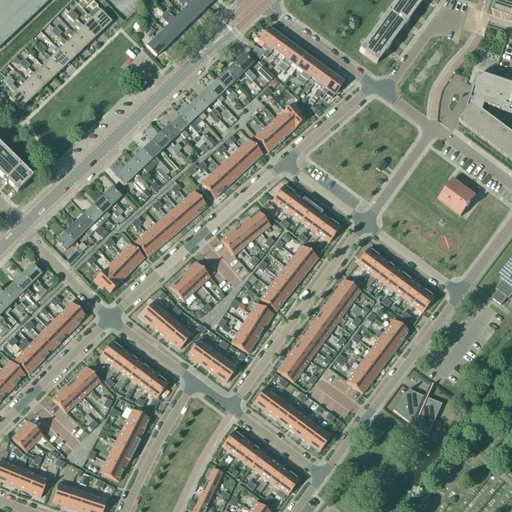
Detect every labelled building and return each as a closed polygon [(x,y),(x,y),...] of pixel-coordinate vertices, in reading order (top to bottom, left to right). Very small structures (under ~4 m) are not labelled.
[(0,0),(0,47),(50,0),(0,0)] [(145,9),(152,3),(148,0),(147,0),(142,6),(145,9)] [(206,9),(197,0),(195,0),(191,4),(187,0),(181,0),(185,3),(184,3),(188,7),(198,17),(206,9)] [(197,0),(206,9),(214,0),(213,0),(197,0)] [(407,23),(415,12),(397,0),(396,0),(378,25),(396,38),(403,28),(404,29),(408,24),(407,23)] [(397,0),(415,12),(422,2),(424,3),(425,0),(397,0)] [(511,0),(497,0),(492,16),(511,22),(511,0)] [(189,25),(198,17),(188,7),(180,15),(189,25)] [(91,20),(102,32),(111,23),(100,12),(91,20)] [(189,25),(180,15),(174,20),(171,17),(166,12),(164,15),(181,33),(189,25)] [(173,41),(181,33),(164,15),(160,19),(165,23),(168,26),(163,31),(173,41)] [(91,20),(87,16),(84,19),(88,23),(83,28),(94,40),(102,32),(91,20)] [(83,28),(79,24),(76,27),(80,31),(75,36),(86,48),(94,40),(83,28)] [(388,49),(396,38),(378,25),(359,52),(376,65),(384,54),(385,55),(389,50),(388,49)] [(263,57),(278,37),(267,30),(259,41),(265,45),(260,52),(256,48),(252,53),(259,61),(262,57),(263,57)] [(165,49),(173,41),(163,31),(155,39),(165,49)] [(75,36),(71,32),(67,35),(72,39),(67,44),(78,55),(86,48),(75,36)] [(279,55),(287,44),(278,37),(263,57),(266,59),(272,50),(279,55)] [(156,57),(165,49),(155,39),(146,48),(156,57)] [(78,55),(67,44),(62,40),(59,43),(63,47),(58,52),(69,64),(78,55)] [(281,71),(296,51),(287,44),(279,55),(284,59),(277,68),(281,71)] [(298,69),(306,58),(296,51),(281,71),(283,72),(287,67),(288,68),(291,64),(298,69)] [(61,71),(69,64),(58,52),(50,60),(61,71)] [(50,60),(46,55),(43,59),(47,63),(42,68),(53,79),(61,71),(50,60)] [(248,78),(252,83),(255,80),(247,71),(253,65),(244,55),(234,64),(243,74),(247,78),(248,78)] [(300,85),(315,64),(306,58),(298,69),(303,72),(296,82),(300,85)] [(234,82),(243,74),(234,64),(225,73),(234,82)] [(316,82),(324,71),(315,64),(300,85),(302,86),(306,81),(307,82),(310,78),(316,82)] [(273,78),(261,67),(257,72),(269,83),(273,78)] [(45,87),(53,79),(42,68),(34,75),(45,87)] [(319,99),(334,78),(324,71),(316,82),(314,84),(319,89),(318,91),(309,103),(313,106),(318,98),(319,99)] [(45,87),(34,75),(31,73),(28,76),(30,78),(25,83),(37,95),(45,87)] [(228,88),(234,82),(225,73),(216,82),(225,91),(229,95),(233,100),(236,97),(228,88)] [(511,85),(479,75),(479,77),(476,76),(473,87),(475,88),(466,114),(459,123),(511,162),(511,134),(483,113),(485,106),(511,114),(511,85)] [(334,78),(319,99),(322,101),(325,96),(328,91),(335,96),(343,85),(334,78)] [(28,103),(17,91),(12,85),(14,83),(11,80),(6,85),(9,88),(8,88),(14,94),(9,99),(20,111),(28,103)] [(37,95),(25,83),(22,80),(19,83),(22,87),(17,91),(28,103),(37,95)] [(274,80),(269,85),(273,89),(278,85),(274,80)] [(219,97),(225,91),(216,82),(207,90),(216,100),(215,100),(219,105),(223,101),(219,97)] [(210,105),(215,100),(216,100),(207,90),(198,99),(206,108),(207,108),(210,105)] [(251,101),(247,97),(246,98),(242,102),(246,106),(251,101)] [(201,114),(206,108),(198,99),(188,108),(202,122),(205,119),(201,114)] [(284,112),(298,127),(304,121),(299,115),(301,113),(293,104),(284,112)] [(324,111),(319,106),(318,107),(313,112),(318,117),(324,111)] [(197,127),(202,122),(188,108),(179,117),(188,126),(197,135),(201,131),(197,127)] [(275,120),(288,136),(298,127),(284,112),(275,120)] [(218,121),(217,119),(215,117),(211,113),(208,116),(212,121),(212,120),(215,124),(218,121)] [(183,131),(188,126),(179,117),(170,125),(179,135),(179,134),(185,140),(188,137),(183,131)] [(265,130),(278,145),(279,146),(285,141),(284,140),(288,136),(275,120),(265,130)] [(169,143),(179,135),(170,125),(161,134),(169,143)] [(255,139),(268,154),(278,145),(265,130),(255,139)] [(160,152),(169,143),(161,134),(151,143),(160,152)] [(209,149),(210,149),(215,144),(210,139),(209,139),(205,135),(200,139),(204,144),(204,143),(209,149)] [(238,150),(252,165),(262,156),(248,141),(238,150)] [(155,157),(160,152),(151,143),(142,152),(155,166),(159,170),(165,176),(166,176),(169,173),(155,157)] [(203,155),(209,149),(204,143),(204,144),(198,150),(203,155)] [(0,164),(9,155),(0,145),(0,164)] [(228,159),(242,174),(252,165),(238,150),(228,159)] [(146,174),(155,166),(142,152),(133,160),(142,170),(142,169),(146,174)] [(9,155),(0,164),(0,176),(3,180),(2,181),(7,185),(7,184),(17,194),(33,178),(9,155)] [(218,169),(232,183),(240,177),(242,174),(228,159),(218,169)] [(137,174),(142,170),(133,160),(124,169),(133,178),(137,183),(145,191),(148,188),(140,180),(141,179),(137,174)] [(380,173),(385,165),(381,162),(375,169),(380,173)] [(123,187),(133,178),(124,169),(115,178),(123,187)] [(209,178),(222,193),(232,183),(218,169),(209,178)] [(159,170),(156,172),(165,181),(167,178),(165,176),(159,170)] [(201,185),(215,200),(222,193),(209,178),(201,185)] [(476,196),(453,179),(438,200),(461,217),(467,209),(468,210),(471,206),(470,205),(476,196)] [(142,194),(145,191),(137,183),(134,186),(142,194)] [(280,209),(292,192),(284,186),(272,202),(280,209)] [(102,198),(111,207),(120,198),(112,189),(102,198)] [(291,216),(303,200),(292,192),(280,209),(291,216)] [(185,200),(199,215),(207,208),(193,193),(185,200)] [(102,216),(111,207),(102,198),(93,207),(102,216)] [(291,216),(300,223),(313,206),(303,199),(303,200),(291,216)] [(175,208),(189,224),(199,215),(185,200),(175,208)] [(300,223),(309,230),(322,214),(322,213),(313,206),(300,223)] [(106,221),(102,216),(93,207),(84,216),(93,225),(93,224),(97,229),(101,234),(105,231),(100,226),(106,221)] [(165,217),(178,233),(189,224),(175,208),(165,217)] [(270,227),(257,212),(249,218),(261,234),(270,227)] [(309,230),(320,238),(332,222),(322,214),(309,230)] [(84,234),(84,233),(88,238),(92,234),(88,230),(93,225),(84,216),(74,225),(84,234)] [(155,226),(168,241),(178,233),(165,217),(155,226)] [(261,234),(249,218),(238,227),(251,243),(261,234)] [(320,238),(328,244),(340,228),(332,222),(320,238)] [(74,243),(84,234),(74,225),(65,234),(74,243)] [(145,235),(158,250),(168,241),(155,226),(145,235)] [(251,243),(238,227),(230,234),(242,250),(251,243)] [(65,252),(74,243),(65,234),(56,242),(65,252)] [(242,250),(230,234),(220,242),(233,257),(242,250)] [(134,244),(148,259),(158,250),(145,235),(134,244)] [(288,237),(285,235),(284,235),(281,240),(286,244),(290,239),(288,237)] [(120,255),(134,270),(144,260),(129,246),(120,255)] [(318,260),(302,247),(293,258),(309,271),(318,260)] [(377,255),(368,249),(356,265),(365,272),(377,255)] [(511,250),(511,251),(511,250),(511,260),(502,274),(499,278),(503,280),(495,290),(497,292),(491,300),(500,307),(506,299),(508,300),(511,295),(511,250)] [(77,251),(72,256),(76,260),(81,255),(80,255),(77,252),(77,251)] [(110,265),(125,279),(134,270),(120,255),(110,265)] [(388,263),(377,255),(365,272),(375,280),(388,263)] [(309,271),(293,258),(285,268),(301,281),(309,271)] [(388,263),(375,280),(385,286),(397,270),(388,263)] [(195,264),(186,273),(200,288),(209,279),(195,264)] [(110,265),(101,274),(116,288),(125,279),(110,265)] [(39,292),(43,297),(47,293),(44,290),(43,290),(39,286),(40,285),(36,280),(41,275),(32,266),(22,276),(31,285),(32,284),(36,289),(39,292)] [(301,281),(285,268),(277,279),(292,291),(301,281)] [(397,270),(385,286),(394,293),(406,277),(397,270)] [(186,273),(177,281),(191,296),(200,288),(186,273)] [(104,288),(110,294),(116,288),(101,274),(93,282),(102,291),(104,288)] [(26,290),(31,285),(22,276),(13,284),(22,294),(26,297),(28,300),(32,296),(26,290)] [(406,277),(394,293),(403,300),(415,284),(406,277)] [(292,291),(277,279),(268,289),(284,302),(292,291)] [(177,281),(169,288),(183,303),(191,296),(177,281)] [(343,281),(335,292),(352,304),(360,293),(343,281)] [(13,303),(22,294),(13,284),(4,293),(13,303)] [(426,292),(415,284),(403,300),(414,308),(426,292)] [(284,302),(268,289),(260,300),(276,313),(284,302)] [(344,315),(352,304),(335,292),(327,303),(344,315)] [(426,292),(414,308),(422,314),(434,298),(426,292)] [(8,307),(13,303),(4,293),(0,297),(0,307),(4,312),(4,311),(7,314),(11,311),(8,307)] [(148,325),(161,310),(153,303),(140,318),(148,325)] [(336,325),(344,315),(327,303),(320,314),(336,325)] [(64,311),(78,326),(86,318),(71,304),(64,311)] [(255,305),(249,315),(266,326),(272,316),(255,305)] [(0,315),(4,312),(0,307),(0,325),(7,333),(10,329),(2,321),(4,320),(0,315)] [(171,318),(161,310),(148,325),(158,334),(171,318)] [(55,320),(69,335),(78,326),(64,311),(55,320)] [(202,315),(198,311),(197,312),(193,315),(197,320),(202,315)] [(329,335),(336,325),(320,314),(313,323),(329,335)] [(266,326),(249,315),(243,325),(260,336),(266,326)] [(168,342),(181,327),(171,318),(158,334),(168,342)] [(46,329),(61,343),(69,335),(55,320),(46,329)] [(403,342),(409,333),(392,321),(386,329),(403,342)] [(323,344),(329,335),(313,323),(306,332),(323,344)] [(260,336),(243,325),(237,335),(254,345),(260,336)] [(168,342),(179,351),(192,336),(181,327),(168,342)] [(38,337),(53,351),(61,343),(46,329),(38,337)] [(395,352),(403,342),(386,329),(378,340),(395,352)] [(315,353),(323,344),(306,332),(305,331),(301,337),(302,338),(299,342),(315,353)] [(254,345),(237,335),(231,345),(248,355),(254,345)] [(30,345),(45,360),(53,351),(38,337),(30,345)] [(387,363),(395,352),(378,340),(370,351),(387,363)] [(187,357),(197,364),(208,348),(199,341),(187,357)] [(111,342),(99,359),(108,365),(120,349),(111,342)] [(309,363),(315,353),(299,342),(292,351),(309,363)] [(22,353),(37,368),(45,360),(30,345),(22,353)] [(197,364),(206,371),(218,354),(208,348),(197,364)] [(131,357),(120,349),(108,365),(119,373),(131,357)] [(301,373),(309,363),(292,351),(284,362),(301,373)] [(379,374),(387,363),(370,351),(362,361),(379,374)] [(14,362),(29,376),(37,368),(22,353),(14,362)] [(217,379),(229,362),(218,354),(206,371),(217,379)] [(131,357),(119,373),(128,380),(140,363),(131,357)] [(370,385),(379,374),(362,361),(354,373),(370,385)] [(217,379),(225,385),(237,368),(229,362),(217,379)] [(293,384),(301,373),(284,362),(276,373),(293,384)] [(2,371),(16,385),(25,377),(10,363),(2,371)] [(149,370),(140,363),(128,380),(137,386),(149,370)] [(86,369),(77,377),(91,391),(99,383),(86,369)] [(160,378),(149,370),(137,386),(148,394),(160,378)] [(0,373),(0,385),(9,393),(16,385),(2,371),(0,373)] [(362,396),(370,385),(354,373),(346,383),(362,396)] [(69,384),(82,399),(91,391),(77,377),(69,384)] [(168,384),(160,378),(148,394),(156,401),(168,384)] [(60,392),(74,407),(82,399),(69,384),(60,392)] [(0,400),(1,402),(9,393),(0,385),(0,400)] [(426,399),(432,385),(427,396),(422,397),(408,391),(393,412),(427,438),(441,405),(426,399)] [(261,411),(273,394),(265,388),(253,404),(261,411)] [(60,392),(52,400),(65,415),(74,407),(60,392)] [(272,419),(284,402),(273,394),(261,411),(272,419)] [(282,426),(294,409),(284,402),(272,419),(282,426)] [(291,432),(303,416),(294,409),(282,426),(291,432)] [(132,411),(127,421),(145,430),(150,420),(132,411)] [(300,439),(312,423),(303,416),(291,432),(300,439)] [(127,421),(121,432),(139,441),(145,430),(127,421)] [(28,423),(20,432),(34,446),(42,437),(28,423)] [(311,447),(323,431),(312,423),(300,439),(311,447)] [(319,453),(331,437),(323,431),(311,447),(319,453)] [(11,440),(26,454),(34,446),(20,432),(11,440)] [(121,432),(116,443),(135,452),(140,442),(139,441),(121,432)] [(230,454),(242,438),(233,432),(221,448),(230,454)] [(240,462),(252,446),(242,438),(230,454),(240,462)] [(116,443),(110,453),(128,462),(129,463),(135,452),(116,443)] [(250,469),(262,453),(252,446),(240,462),(250,469)] [(110,453),(104,465),(122,474),(128,462),(110,453)] [(250,469),(259,476),(271,460),(272,459),(266,454),(265,455),(262,453),(250,469)] [(268,483),(280,466),(271,460),(259,476),(268,483)] [(10,465),(0,461),(0,482),(2,484),(10,465)] [(22,470),(10,465),(2,484),(15,489),(22,470)] [(104,465),(99,474),(118,483),(122,474),(104,465)] [(279,491),(291,474),(280,466),(268,483),(279,491)] [(35,475),(22,470),(15,489),(27,494),(35,475)] [(221,475),(213,471),(204,488),(213,492),(221,475)] [(299,481),(291,474),(279,491),(287,497),(299,481)] [(48,480),(35,475),(27,494),(40,499),(48,480)] [(89,478),(83,476),(82,476),(79,485),(85,487),(89,478)] [(71,489),(58,484),(52,504),(65,508),(71,489)] [(204,510),(213,492),(204,488),(196,506),(204,510)] [(77,511),(84,493),(71,489),(65,508),(77,511)] [(91,511),(97,497),(84,493),(77,511),(91,511)] [(102,511),(107,500),(97,497),(91,511),(102,511)] [(267,511),(255,503),(248,511),(267,511)]
